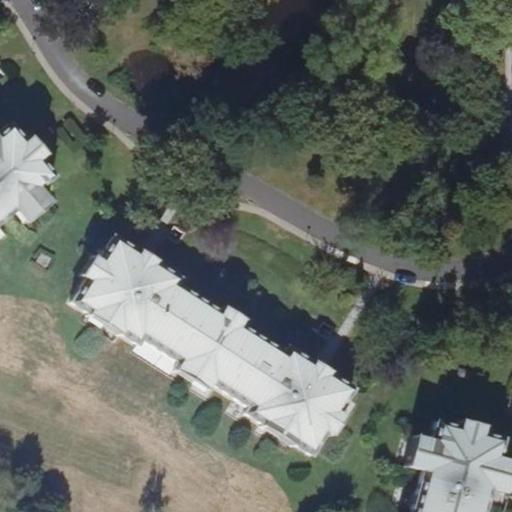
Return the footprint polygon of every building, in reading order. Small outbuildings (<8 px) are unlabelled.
[(18,140),(3,122),(0,124),(0,214),(8,208),(16,202),(22,210),(39,195),(33,187),(47,175),(33,157),(25,148),(18,140)] [(24,135),(18,140),(25,148),(31,143),(24,135)] [(31,143),(25,148),(33,157),(39,152),(31,143)] [(16,202),(8,208),(20,222),(44,201),(39,195),(22,210),(16,202)] [(224,317),(215,311),(170,283),(174,277),(148,260),(145,266),(131,257),(134,251),(108,234),(93,258),(87,267),(81,277),(66,300),(83,311),(89,302),(105,312),(121,322),(115,332),(132,342),(136,336),(174,361),(190,371),(206,381),(244,406),(240,412),(257,422),(263,413),(279,423),(295,434),(289,443),(306,454),(321,431),(327,421),(333,411),(348,388),(322,371),(318,377),(304,368),(308,363),(282,346),(278,352),(234,323),(224,317)] [(150,258),(136,249),(134,251),(131,257),(145,266),(148,260),(150,258)] [(93,258),(88,254),(82,264),(87,267),(93,258)] [(87,267),(82,264),(76,274),(81,277),(87,267)] [(105,312),(89,302),(83,311),(82,313),(98,323),(105,312)] [(228,311),(219,305),(215,311),(224,317),(228,311)] [(238,317),(228,311),(224,317),(234,323),(238,317)] [(121,322),(105,312),(98,323),(114,334),(115,332),(121,322)] [(323,369),(309,360),(308,363),(304,368),(318,377),(322,371),(323,369)] [(190,371),(174,361),(169,369),(185,379),(190,371)] [(206,381),(190,371),(185,379),(201,389),(206,381)] [(338,415),(333,411),(327,421),(332,424),(338,415)] [(279,423),(263,413),(257,422),(256,424),(272,435),(279,423)] [(452,426),(463,429),(465,422),(454,419),(452,426)] [(476,511),(483,487),(486,478),(496,481),(501,460),(491,457),(496,438),(474,432),(463,429),(452,426),(430,420),(425,439),(415,436),(409,457),(419,460),(417,469),(405,511),(476,511)] [(332,424),(327,421),(321,431),(326,434),(332,424)] [(463,429),(474,432),(476,425),(465,422),(463,429)] [(295,434),(279,423),(272,435),(288,445),(289,443),(295,434)] [(409,457),(415,436),(407,434),(399,464),(417,469),(419,460),(409,457)] [(501,492),(509,461),(501,460),(496,481),(486,478),(483,487),(501,492)]
